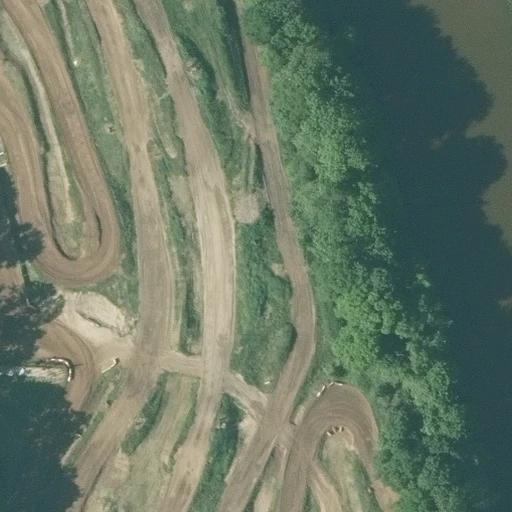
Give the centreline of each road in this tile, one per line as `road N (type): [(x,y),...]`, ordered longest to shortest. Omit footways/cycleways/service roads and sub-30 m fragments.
road 1 (track): [(140,243),(209,243),(248,259),(325,511)]
road 2 (track): [(0,200),(44,339),(168,349),(268,338)]
